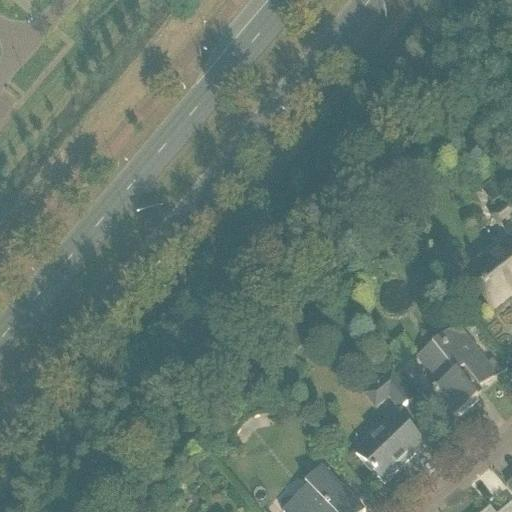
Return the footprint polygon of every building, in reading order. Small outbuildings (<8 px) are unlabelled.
[(499,226),(511,219),(511,209),(510,205),(493,214),(499,226)] [(511,245),(467,280),(468,282),(465,284),(464,285),(463,286),(463,288),(462,289),(463,291),(463,293),(464,295),(466,296),(469,297),(471,297),(473,296),(477,293),(492,312),(511,296),(511,245)] [(315,302),(305,314),(320,327),(330,314),(315,302)] [(497,378),(485,362),(459,329),(417,362),(440,391),(435,395),(455,421),(478,402),(471,392),(478,387),(480,391),(497,378)] [(392,375),(378,386),(390,400),(399,413),(413,402),(392,375)] [(424,446),(410,432),(395,416),(354,454),(384,485),(424,446)] [(207,458),(196,466),(200,471),(209,473),(214,469),(207,458)] [(363,511),(352,499),(323,469),(306,487),(307,488),(283,511),(363,511)]
